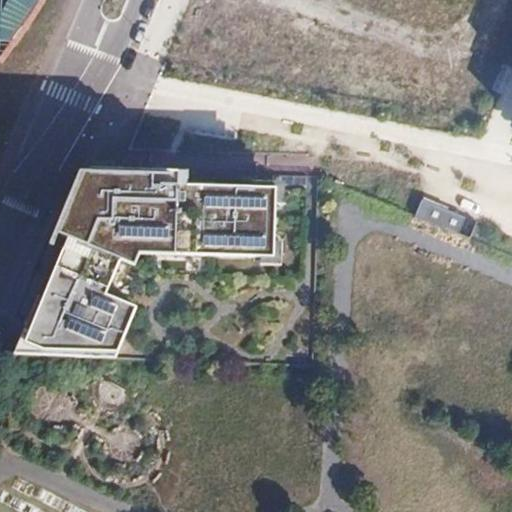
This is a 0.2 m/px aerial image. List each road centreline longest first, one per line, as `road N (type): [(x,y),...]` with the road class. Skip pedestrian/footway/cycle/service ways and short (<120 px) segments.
road 1 (tertiary): [(13,225),(115,41)]
road 2 (tertiary): [(83,32),(13,225)]
